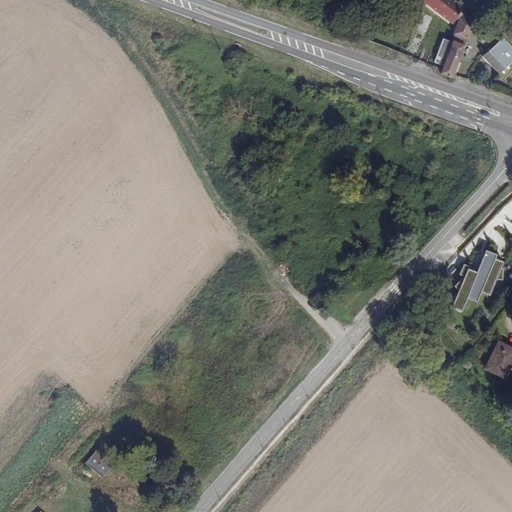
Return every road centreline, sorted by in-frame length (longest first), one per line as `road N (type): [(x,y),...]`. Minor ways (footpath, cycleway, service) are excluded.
road 1 (tertiary): [(200,511),(506,167)]
road 2 (track): [(98,0),(225,211),(346,346)]
road 3 (primary): [(151,0),(511,131)]
road 4 (primary): [(511,111),(199,0)]
